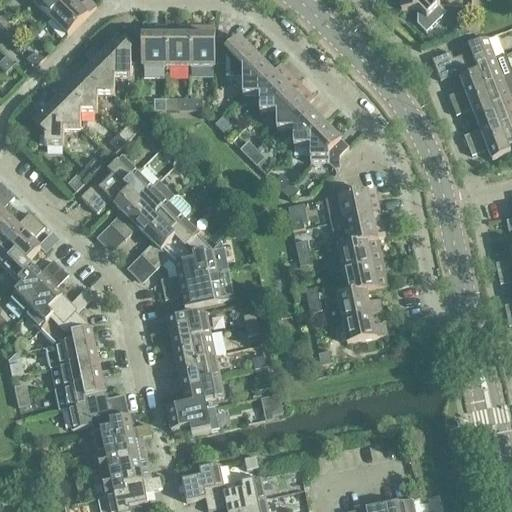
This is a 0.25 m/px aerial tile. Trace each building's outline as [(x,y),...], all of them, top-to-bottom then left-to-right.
[(37,0),(34,4),(50,21),(70,0),(71,0),(72,1),(72,0),(37,0)] [(71,0),(70,0),(50,21),(68,38),(97,10),(88,1),(80,9),(72,1),(71,0)] [(401,0),(402,13),(418,13),(418,27),(428,38),(449,17),(432,0),(401,0)] [(0,21),(0,20),(0,35),(1,36),(8,29),(0,21)] [(470,36),(467,26),(457,29),(460,40),(470,36)] [(16,37),(8,29),(1,36),(9,44),(16,37)] [(165,40),(168,40),(167,29),(155,29),(155,40),(142,40),(142,46),(142,66),(142,70),(165,70),(165,40)] [(165,70),(189,70),(190,40),(192,40),(192,29),(179,29),(179,40),(168,40),(165,40),(165,70)] [(215,67),(215,46),(215,29),(192,29),(192,40),(190,40),(189,70),(215,70),(215,67)] [(119,40),(102,57),(101,58),(113,71),(113,82),(115,82),(131,82),(131,66),(142,66),(142,46),(135,46),(130,51),(119,40)] [(222,46),(215,46),(215,67),(227,67),(227,82),(243,82),(244,82),(244,70),(256,57),(239,40),(227,51),(222,46)] [(454,62),(451,56),(451,55),(432,62),(441,84),(459,77),(461,83),(479,75),(477,69),(495,62),(487,42),(480,44),(468,49),(471,55),(454,62)] [(93,66),(85,74),(84,75),(96,87),(96,99),(98,99),(115,99),(115,82),(113,82),(113,71),(101,58),(102,57),(94,50),(85,58),(93,66)] [(27,63),(35,70),(42,63),(34,55),(27,63)] [(261,87),(273,75),(256,57),(244,70),(244,82),(243,82),(243,99),(260,99),(261,99),(261,87)] [(14,68),(6,60),(0,65),(0,69),(6,76),(14,68)] [(465,93),(449,99),(453,109),(487,95),(484,88),(502,81),(495,62),(477,69),(479,75),(461,83),(465,93)] [(76,83),(68,91),(67,92),(79,104),(79,116),(81,116),(98,116),(98,99),(96,99),(96,87),(84,75),(85,74),(77,66),(68,75),(76,83)] [(290,92),(273,75),(261,87),(261,99),(260,99),(260,116),(277,116),(278,116),(278,104),(290,92)] [(453,109),(457,119),(472,113),(476,123),(495,115),(492,109),(510,102),(511,101),(511,77),(502,81),(484,88),(487,95),(453,109)] [(59,99),(51,108),(50,109),(62,122),(62,133),(64,133),(81,133),(81,116),(79,116),(79,104),(67,92),(68,91),(60,83),(52,92),(59,99)] [(297,85),(290,92),(278,104),(278,116),(277,116),(277,133),(294,133),(294,121),(307,108),(314,101),(297,85)] [(64,150),(64,133),(62,133),(62,122),(50,109),(51,108),(43,100),(35,109),(42,117),(33,125),(46,138),(46,150),(64,150)] [(154,113),(165,113),(165,102),(154,102),(154,113)] [(190,113),(190,102),(179,102),(179,113),(190,113)] [(202,102),(190,102),(190,113),(202,113),(202,102)] [(480,133),(465,139),(468,149),(503,136),(500,129),(511,124),(511,106),(510,102),(492,109),(495,115),(476,123),(480,133)] [(294,160),(310,159),(311,150),(311,139),(324,126),(307,108),(294,121),(294,133),(294,160)] [(223,120),(216,127),(223,135),(231,128),(223,120)] [(503,136),(468,149),(472,159),(488,153),(492,164),(511,157),(508,150),(511,148),(511,124),(500,129),(503,136)] [(311,167),(329,167),(335,172),(340,172),(340,159),(349,150),(324,126),(311,139),(311,150),(310,159),(311,167)] [(126,130),(118,137),(126,146),(134,138),(126,130)] [(161,142),(150,131),(143,139),(153,149),(161,142)] [(126,146),(118,137),(110,145),(118,154),(126,146)] [(240,152),(248,160),(256,152),(248,144),(240,152)] [(264,160),(256,152),(248,160),(256,168),(264,160)] [(111,204),(115,208),(129,195),(124,190),(138,175),(122,159),(108,174),(113,179),(100,191),(95,186),(81,201),(97,217),(111,204)] [(85,170),(93,178),(101,171),(93,163),(85,170)] [(129,195),(115,208),(123,216),(111,228),(119,236),(144,210),(139,205),(153,190),(138,175),(124,190),(129,195)] [(274,186),(282,194),(289,186),(282,178),(274,186)] [(76,195),(84,187),(76,179),(69,187),(76,195)] [(159,185),(153,190),(139,205),(144,210),(119,236),(126,243),(138,231),(146,239),(160,225),(155,220),(175,200),(159,185)] [(289,186),(282,194),(290,202),(297,194),(289,186)] [(15,201),(7,193),(0,200),(0,241),(1,240),(0,238),(0,231),(11,221),(3,213),(15,201)] [(367,194),(338,200),(343,224),(372,218),(367,194)] [(141,258),(149,266),(175,240),(170,235),(184,221),(190,215),(190,210),(180,200),(175,200),(155,220),(160,225),(146,239),(153,246),(141,258)] [(11,221),(0,231),(0,238),(1,240),(0,241),(0,265),(3,269),(17,256),(11,250),(38,224),(31,217),(19,229),(11,221)] [(348,248),(378,242),(372,218),(343,224),(348,247),(348,248)] [(168,261),(175,268),(194,264),(193,258),(213,254),(212,253),(198,238),(199,237),(184,221),(170,235),(175,240),(149,266),(156,273),(168,261)] [(301,221),(291,223),(293,233),(303,231),(301,221)] [(19,285),(33,270),(28,265),(42,252),(33,243),(45,231),(38,224),(11,250),(17,256),(3,269),(19,285)] [(343,274),(382,266),(378,242),(348,248),(348,247),(338,249),(343,274)] [(306,244),(296,247),(298,257),(308,255),(306,244)] [(511,251),(510,252),(511,260),(511,263),(496,267),(498,278),(511,274),(511,251)] [(161,283),(163,294),(199,287),(197,280),(217,275),(213,254),(193,258),(194,264),(175,268),(178,280),(161,283)] [(308,255),(298,257),(300,268),(310,266),(308,255)] [(40,277),(33,270),(19,285),(23,289),(9,302),(25,318),(39,305),(34,300),(61,273),(53,265),(40,277)] [(348,298),(366,294),(387,289),(382,266),(343,274),(348,296),(348,298)] [(39,305),(25,318),(40,333),(54,320),(49,315),(63,301),(55,292),(68,280),(61,273),(34,300),(39,305)] [(197,280),(199,287),(163,294),(166,304),(182,301),(185,312),(235,302),(229,273),(217,275),(197,280)] [(511,274),(498,278),(501,288),(511,285),(511,274)] [(305,293),(308,304),(318,302),(316,291),(305,293)] [(342,323),(371,317),(382,315),(379,303),(369,305),(366,294),(348,298),(348,296),(337,299),(342,323)] [(71,308),(63,301),(49,315),(54,320),(40,333),(55,348),(55,349),(74,345),(73,337),(92,333),(77,318),(84,311),(92,304),(84,296),(71,308)] [(308,304),(310,315),(320,313),(318,302),(308,304)] [(206,316),(186,320),(188,327),(169,331),(174,353),(193,349),(192,342),(211,338),(206,316)] [(256,327),(254,317),(243,320),(245,330),(256,327)] [(373,328),(371,317),(342,323),(347,346),(387,339),(384,326),(373,328)] [(256,327),(245,330),(248,339),(258,337),(256,327)] [(77,359),(96,355),(92,333),(73,337),(74,345),(55,349),(56,353),(46,355),(50,374),(79,368),(77,359)] [(193,349),(174,353),(178,374),(198,371),(196,363),(215,359),(211,338),(192,342),(193,349)] [(329,354),(319,356),(321,367),(331,365),(329,354)] [(81,380),(101,376),(96,355),(77,359),(79,368),(50,374),(54,393),(83,387),(81,380)] [(198,371),(178,374),(183,396),(203,391),(201,384),(220,380),(215,359),(196,363),(198,371)] [(266,370),(263,360),(252,362),(254,372),(266,370)] [(10,368),(12,379),(23,376),(21,366),(10,368)] [(58,414),(69,412),(87,408),(86,401),(105,397),(101,376),(81,380),(83,387),(54,393),(58,414)] [(203,391),(183,396),(185,408),(187,408),(188,414),(215,409),(213,403),(224,401),(220,380),(201,384),(203,391)] [(271,391),(269,380),(257,383),(259,393),(271,391)] [(17,400),(28,398),(26,388),(15,390),(17,400)] [(87,408),(69,412),(73,434),(93,430),(91,422),(109,419),(110,426),(130,422),(125,399),(107,403),(105,397),(86,401),(87,408)] [(28,398),(17,400),(19,410),(30,407),(28,398)] [(283,415),(280,403),(268,406),(271,418),(283,415)] [(187,408),(185,408),(167,412),(172,434),(190,430),(192,437),(219,431),(215,409),(188,414),(187,408)] [(134,443),(142,441),(151,439),(148,428),(132,432),(130,422),(110,426),(111,432),(92,436),(97,457),(116,453),(115,446),(134,442),(134,443)] [(97,457),(100,469),(102,478),(121,474),(120,467),(146,461),(142,441),(134,443),(134,442),(115,446),(116,453),(97,457)] [(256,460),(244,462),(247,473),(258,470),(256,460)] [(151,483),(146,461),(120,467),(121,474),(102,478),(106,499),(125,495),(124,488),(151,483)] [(204,493),(223,489),(218,468),(199,472),(200,479),(182,483),(186,506),(205,501),(206,501),(204,493)] [(160,481),(151,483),(124,488),(125,495),(106,499),(106,500),(93,503),(95,511),(141,511),(141,508),(148,506),(145,495),(162,491),(160,481)] [(207,511),(223,511),(227,511),(247,511),(246,506),(265,502),(260,481),(241,485),(243,492),(224,496),(223,489),(204,493),(206,501),(205,501),(207,511)] [(267,511),(265,502),(246,506),(247,511),(267,511)]
